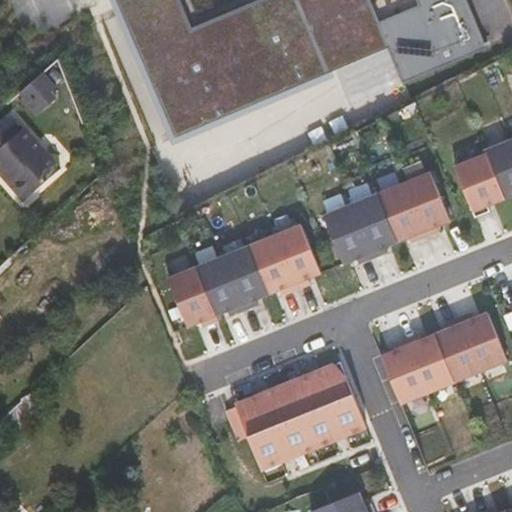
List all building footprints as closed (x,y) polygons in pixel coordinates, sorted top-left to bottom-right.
[(117,0),(176,139),(333,72),(389,47),(404,83),(486,48),(466,0),(117,0)] [(348,107),(404,83),(389,47),(333,72),(348,107)] [(48,101),(68,84),(59,59),(33,84),(35,87),(48,101)] [(25,96),(38,111),(48,101),(35,87),(25,96)] [(30,123),(27,126),(15,113),(0,126),(0,159),(28,191),(35,192),(66,164),(30,123)] [(487,154),(504,198),(511,195),(511,140),(485,151),(487,154)] [(456,167),(476,217),(491,211),(488,205),(504,198),(487,154),(456,167)] [(404,183),(426,237),(440,232),(437,225),(450,220),(431,173),(404,183)] [(378,194),(397,242),(410,236),(412,243),(426,237),(404,183),(378,194)] [(352,205),(373,258),(387,253),(385,246),(397,242),(378,194),(352,205)] [(325,216),(344,263),(357,257),(360,264),(373,258),(352,205),(325,216)] [(302,225),(275,236),(297,289),(311,284),(308,278),(321,272),(302,225)] [(275,236),(249,246),(268,294),(281,289),(283,295),(297,289),(275,236)] [(249,246),(223,257),(245,310),(258,305),(256,299),(268,294),(249,246)] [(197,267),(216,315),(228,310),(231,316),(245,310),(223,257),(197,267)] [(219,321),(216,315),(197,267),(169,279),(188,326),(202,320),(204,327),(219,321)] [(473,313),(459,318),(480,372),(508,360),(488,313),(475,319),(473,313)] [(447,330),(435,335),(454,382),(480,372),(459,318),(445,324),(447,330)] [(420,334),(406,339),(428,393),(454,382),(435,335),(423,340),(420,334)] [(395,351),(382,356),(401,403),(428,393),(406,339),(392,345),(395,351)] [(237,406),(227,411),(239,441),(249,437),(262,469),(367,427),(348,378),(335,364),(236,404),(237,406)] [(18,427),(38,409),(28,397),(7,416),(18,427)] [(312,511),(373,511),(371,503),(364,506),(359,492),(312,511)]
